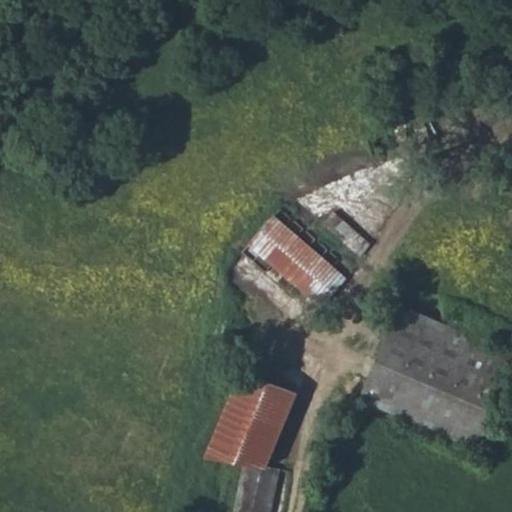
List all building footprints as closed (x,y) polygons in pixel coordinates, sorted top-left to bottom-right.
[(420,117),(370,139),(381,161),(430,139),(420,117)] [(271,203),(257,218),(240,234),(309,304),(341,272),(271,203)] [(331,209),(322,219),(356,254),(366,244),(331,209)] [(511,365),(386,309),(345,400),(473,456),(511,370),(511,365)] [(243,462),(233,511),(268,511),(277,468),(268,466),(282,387),(263,383),(267,364),(246,360),(242,378),(223,374),(208,454),(243,462)]
